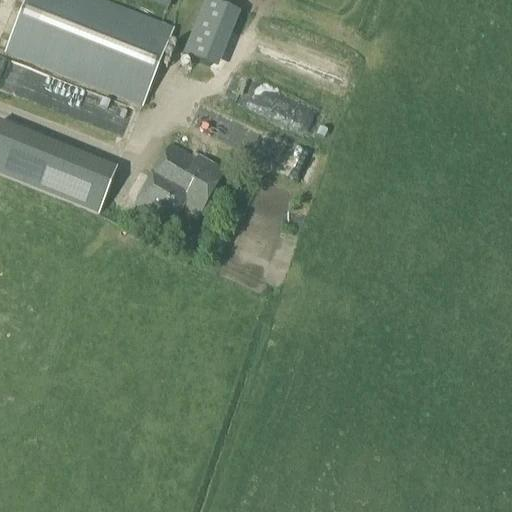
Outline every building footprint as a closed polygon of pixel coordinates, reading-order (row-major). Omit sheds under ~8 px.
[(26,0),(5,55),(142,109),(172,32),(89,0),(26,0)] [(138,0),(168,12),(173,0),(138,0)] [(191,56),(213,64),(233,12),(211,4),(191,56)] [(244,84),(244,102),(264,102),(264,85),(244,84)] [(305,129),(306,109),(294,108),(292,128),(305,129)] [(0,179),(98,219),(117,172),(0,125),(0,179)] [(293,144),(284,176),(300,181),(309,148),(293,144)] [(130,216),(167,237),(180,214),(197,223),(224,176),(198,160),(193,157),(191,160),(169,148),(130,216)]
